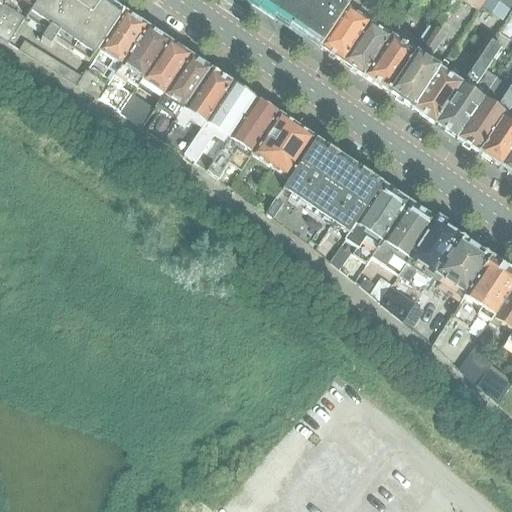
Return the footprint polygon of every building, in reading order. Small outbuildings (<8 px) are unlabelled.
[(0,40),(8,45),(24,20),(36,0),(5,0),(4,3),(0,8),(0,40)] [(36,0),(24,20),(45,35),(39,44),(48,50),(54,41),(89,65),(91,61),(124,13),(104,0),(36,0)] [(253,0),(316,41),(322,46),(352,0),(253,0)] [(342,62),(356,41),(373,16),(373,15),(361,7),(365,0),(352,0),(322,46),(320,48),(342,62)] [(483,0),(462,0),(477,10),(483,0)] [(511,0),(496,0),(511,10),(511,0)] [(95,74),(83,92),(97,100),(108,83),(110,81),(114,75),(114,74),(146,27),(124,12),(124,13),(91,61),(87,69),(95,74)] [(363,77),(395,30),(373,16),(356,41),(342,62),(363,77)] [(136,89),(141,82),(168,42),(146,27),(114,74),(114,75),(136,89)] [(388,93),(429,32),(424,30),(418,40),(397,27),(395,30),(363,77),(388,93)] [(442,41),(445,36),(432,27),(429,32),(388,93),(411,109),(438,69),(428,62),(442,41)] [(24,55),(30,46),(23,41),(17,50),(24,55)] [(485,71),(501,47),(492,41),(462,84),(435,125),(456,139),(497,79),(485,71)] [(141,82),(162,96),(189,56),(168,42),(141,82)] [(31,59),(37,50),(30,46),(24,55),(31,59)] [(39,64),(45,55),(37,50),(31,59),(39,64)] [(46,68),(52,59),(45,55),(39,64),(46,68)] [(161,142),(209,70),(189,56),(162,96),(150,114),(155,117),(145,132),(161,142)] [(52,59),(46,68),(53,73),(59,64),(52,59)] [(443,71),(448,64),(444,61),(438,69),(411,109),(435,125),(462,84),(443,71)] [(59,64),(53,73),(60,77),(66,68),(59,64)] [(66,68),(60,77),(67,82),(73,73),(66,68)] [(183,157),(231,85),(209,70),(161,142),(183,157)] [(73,73),(67,82),(75,86),(81,77),(73,73)] [(502,118),(511,102),(511,83),(510,87),(497,79),(456,139),(478,154),(502,118)] [(97,100),(114,111),(127,92),(110,81),(108,83),(97,100)] [(214,161),(255,100),(231,85),(183,157),(194,165),(202,152),(214,161)] [(119,115),(137,127),(149,108),(132,96),(119,115)] [(243,167),(249,158),(277,116),(255,100),(214,161),(211,165),(206,173),(217,180),(231,159),(243,167)] [(279,193),(314,140),(277,116),(249,158),(270,171),(260,187),(276,198),(279,193)] [(500,169),(511,150),(511,124),(502,118),(478,154),(500,169)] [(279,193),(312,215),(347,163),(314,140),(279,193)] [(511,150),(500,169),(511,176),(511,150)] [(345,238),(380,185),(347,163),(312,215),(345,238)] [(236,193),(242,184),(235,180),(229,189),(236,193)] [(370,259),(407,203),(380,185),(345,238),(344,241),(348,244),(344,250),(339,247),(329,262),(338,270),(349,254),(365,265),(369,259),(370,259)] [(273,220),(283,204),(276,199),(265,215),(273,220)] [(397,277),(433,221),(407,203),(370,259),(397,277)] [(457,237),(442,227),(442,226),(434,220),(433,221),(397,277),(407,284),(415,273),(427,282),(432,275),(457,237)] [(463,296),(488,258),(488,257),(457,236),(457,237),(432,275),(463,296)] [(488,323),(511,285),(511,273),(488,258),(463,296),(462,299),(479,310),(476,315),(488,323)] [(511,333),(511,331),(511,285),(488,323),(480,337),(489,343),(500,326),(511,333)] [(404,318),(411,308),(388,292),(380,304),(402,323),(405,319),(404,318)] [(476,388),(490,367),(492,363),(472,349),(458,371),(476,388)] [(511,382),(511,381),(490,367),(476,388),(497,406),(509,387),(511,382)] [(511,388),(509,387),(497,406),(511,419),(511,388)]
